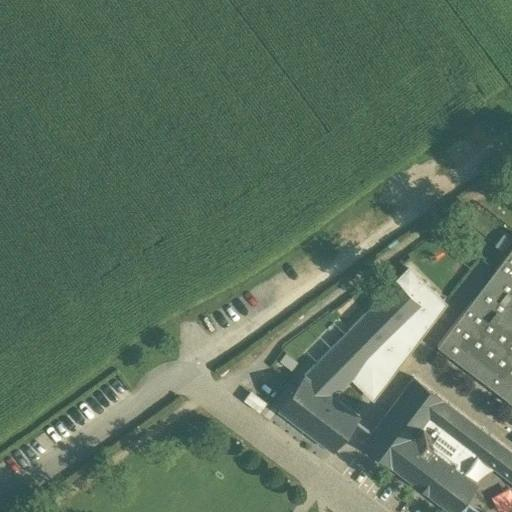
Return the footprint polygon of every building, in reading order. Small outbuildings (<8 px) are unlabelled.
[(511,246),(459,316),(437,345),(511,401),(511,246)] [(420,307),(355,375),(361,381),(359,383),(373,398),(445,304),(409,268),(396,281),(422,306),(421,307),(420,307)] [(396,281),(305,374),(333,396),(355,375),(420,307),(421,307),(422,306),(396,281)] [(305,374),(278,408),(333,450),(359,415),(333,396),(305,374)] [(422,383),(414,377),(363,443),(453,511),(455,511),(477,483),(464,473),(478,454),(511,479),(511,451),(482,429),(422,383)]
